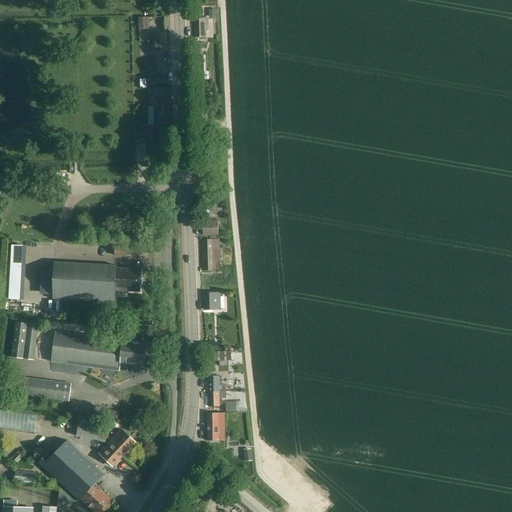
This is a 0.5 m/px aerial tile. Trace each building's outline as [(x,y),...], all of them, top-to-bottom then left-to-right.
[(207,18),(195,18),(193,18),(194,37),(205,37),(205,30),(207,30),(207,18)] [(156,34),(148,34),(148,41),(152,41),(152,51),(156,51),(167,51),(166,34),(156,34)] [(204,55),(203,53),(200,53),(202,80),(209,79),(209,71),(207,71),(206,55),(204,55)] [(154,106),(170,106),(169,87),(154,88),(154,96),(159,96),(159,106),(154,106)] [(197,106),(202,106),(208,106),(208,104),(214,103),(214,93),(208,93),(208,95),(196,95),(197,106)] [(154,106),(155,124),(171,124),(170,106),(154,106)] [(144,126),(144,135),(154,134),(154,125),(144,126)] [(202,270),(205,270),(219,270),(219,263),(216,263),(216,245),(218,245),(218,239),(219,239),(218,221),(203,221),(204,235),(210,235),(210,240),(201,240),(202,270)] [(126,256),(126,247),(115,246),(115,255),(126,256)] [(53,298),(55,299),(115,301),(116,291),(140,292),(142,269),(117,268),(117,266),(54,263),(53,298)] [(204,309),(207,309),(220,309),(219,293),(204,293),(204,309)] [(11,357),(12,357),(33,360),(38,325),(16,322),(11,357)] [(117,337),(118,336),(118,332),(112,332),(111,339),(55,331),(51,361),(119,370),(120,363),(144,366),(147,343),(119,340),(119,337),(117,337)] [(209,376),(208,376),(208,391),(208,392),(219,392),(226,392),(226,384),(221,384),(221,377),(219,377),(219,376),(209,376)] [(24,391),(23,395),(65,401),(69,401),(71,384),(25,378),(24,391)] [(219,392),(208,392),(208,403),(208,406),(210,406),(219,406),(219,404),(222,404),(222,398),(226,398),(226,392),(219,392)] [(236,402),(225,402),(226,411),(236,411),(236,402)] [(107,418),(117,419),(118,411),(108,409),(107,418)] [(210,414),(207,414),(208,440),(216,440),(218,440),(218,427),(225,427),(225,413),(223,413),(218,413),(210,414)] [(80,420),(77,434),(77,436),(105,441),(108,425),(80,420)] [(112,466),(134,443),(135,442),(122,429),(99,453),(112,466)] [(80,499),(90,509),(93,511),(103,511),(109,506),(107,504),(112,499),(95,484),(104,474),(66,439),(50,457),(46,453),(38,462),(79,500),(80,499)] [(250,449),(243,450),(244,461),(251,461),(252,461),(253,461),(252,449),(251,449),(250,449)] [(15,471),(15,482),(36,483),(37,472),(15,471)] [(65,511),(74,502),(60,488),(58,508),(62,511),(65,511)] [(32,511),(33,508),(17,507),(17,500),(4,500),(4,507),(3,511),(32,511)]
